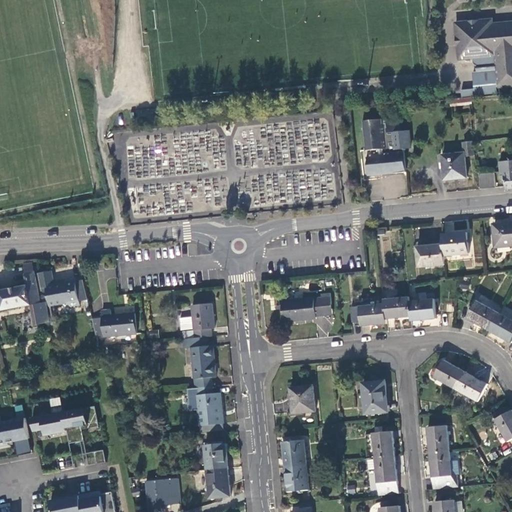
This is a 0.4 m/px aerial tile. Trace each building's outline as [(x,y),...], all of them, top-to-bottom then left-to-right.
[(496,85),(511,83),(511,18),(510,19),(510,18),(491,19),(490,16),(455,19),(459,55),(472,55),(473,60),(474,61),(475,62),(476,67),(472,68),(473,84),(460,85),(461,95),(496,91),(496,85)] [(154,111),(139,113),(140,120),(155,119),(154,111)] [(406,171),(404,148),(411,147),(409,130),(403,130),(402,122),(387,124),(387,119),(384,117),(361,120),(365,150),(372,149),(373,153),(367,154),(369,174),(406,171)] [(476,154),(474,142),(465,143),(467,156),(476,154)] [(468,178),(466,153),(444,156),(447,180),(468,178)] [(507,175),(508,189),(511,188),(511,160),(501,161),(503,175),(507,175)] [(494,170),(478,171),(480,189),(495,188),(494,170)] [(494,254),(511,252),(511,222),(491,224),(494,254)] [(463,232),(438,235),(439,245),(441,256),(465,254),(463,232)] [(418,267),(441,264),(441,256),(439,245),(416,247),(418,267)] [(24,265),(26,273),(34,272),(32,264),(24,265)] [(52,269),(38,272),(42,290),(48,294),(50,302),(80,297),(76,280),(55,284),(52,269)] [(0,311),(31,306),(40,304),(40,303),(42,302),(44,301),(45,299),(44,297),(42,295),(39,296),(34,272),(26,273),(28,285),(0,289),(0,311)] [(83,278),(76,280),(80,299),(88,297),(83,278)] [(320,298),(281,302),(283,322),(315,319),(315,317),(322,316),(321,305),(330,304),(329,293),(320,294),(320,298)] [(384,319),(409,316),(407,302),(407,296),(382,299),(382,304),(384,319)] [(81,303),(80,297),(50,302),(50,305),(68,302),(73,305),(81,303)] [(434,299),(407,302),(409,316),(410,321),(436,318),(434,299)] [(466,317),(488,328),(497,311),(476,299),(466,317)] [(31,306),(33,314),(47,312),(46,303),(40,304),(31,306)] [(332,315),(330,304),(321,305),(322,316),(332,315)] [(361,326),(385,323),(384,319),(382,304),(359,307),(361,326)] [(182,332),(182,339),(183,339),(190,338),(211,337),(210,330),(213,329),(210,305),(191,307),(192,317),(178,318),(179,329),(193,328),(193,330),(182,332)] [(511,309),(503,305),(499,312),(511,318),(511,309)] [(352,322),(360,321),(359,307),(350,308),(352,322)] [(101,317),(93,318),(97,335),(103,334),(103,336),(112,335),(112,336),(136,333),(134,313),(110,315),(109,309),(100,310),(101,317)] [(511,318),(499,312),(497,311),(488,328),(510,340),(511,338),(511,339),(511,318)] [(35,325),(49,323),(47,312),(33,314),(35,325)] [(190,338),(195,388),(211,387),(211,378),(215,378),(212,346),(207,347),(206,340),(211,339),(211,337),(190,338)] [(435,377),(456,388),(465,371),(444,359),(435,377)] [(488,383),(465,371),(456,388),(479,401),(488,383)] [(389,410),(386,380),(364,382),(367,412),(389,410)] [(316,411),(314,385),(291,387),(294,413),(316,411)] [(212,395),(211,387),(195,388),(199,426),(223,424),(220,394),(212,395)] [(50,407),(61,405),(59,397),(49,399),(50,407)] [(65,412),(68,431),(71,443),(82,441),(79,426),(99,422),(96,406),(64,412),(65,412)] [(509,440),(511,438),(511,409),(497,418),(509,440)] [(65,412),(33,418),(35,431),(45,429),(46,435),(68,431),(65,412)] [(26,418),(0,422),(0,446),(10,444),(9,442),(30,438),(26,418)] [(428,425),(430,450),(450,448),(448,423),(428,425)] [(374,431),(376,457),(395,454),(393,428),(374,431)] [(283,441),(286,466),(307,464),(305,440),(283,441)] [(203,446),(206,470),(226,468),(224,444),(203,446)] [(430,450),(434,488),(459,485),(458,472),(462,471),(460,457),(451,458),(450,448),(430,450)] [(98,464),(107,462),(105,449),(95,451),(98,464)] [(395,454),(376,457),(380,494),(399,492),(395,454)] [(309,489),(307,464),(286,466),(288,490),(309,489)] [(229,497),(226,468),(206,470),(209,499),(229,497)] [(147,509),(181,506),(179,478),(145,480),(147,509)] [(84,511),(81,495),(51,501),(53,511),(84,511)] [(436,500),(436,511),(463,511),(463,500),(456,500),(456,498),(436,500)] [(381,505),(381,511),(401,511),(400,503),(381,505)]
